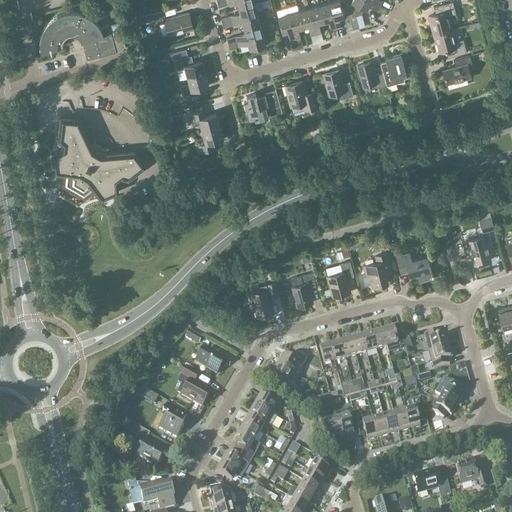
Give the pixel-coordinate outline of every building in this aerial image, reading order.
[(350,17),(347,5),(342,6),(340,0),(335,0),(329,2),(336,28),(341,26),(338,17),(344,15),(345,18),(350,17)] [(351,0),(350,2),(353,3),(356,15),(360,14),(363,8),(365,9),(368,4),(376,9),(379,4),(371,0),(351,0)] [(433,34),(452,29),(449,16),(456,13),(453,1),(433,6),(435,14),(428,16),(433,34)] [(222,21),(257,12),(254,2),(238,7),(240,11),(221,17),(222,21)] [(331,29),(336,28),(329,2),(319,5),(323,21),(328,19),(331,29)] [(350,17),(356,15),(353,3),(347,5),(350,17)] [(318,22),(323,21),(319,5),(308,7),(315,33),(321,32),(318,22)] [(310,35),(315,33),(308,7),(298,10),(303,26),(308,25),(310,35)] [(152,19),(165,16),(163,8),(150,12),(152,19)] [(297,28),(303,26),(298,10),(288,13),(298,48),(303,47),(297,28)] [(118,21),(108,24),(100,28),(99,25),(96,22),(94,20),(91,17),(88,15),(85,14),(81,12),(78,11),(74,11),(70,11),(67,11),(63,12),(60,13),(57,15),(53,17),(50,19),(48,21),(46,24),(44,27),(42,31),(41,34),(40,38),(39,41),(39,45),(40,48),(41,52),(40,52),(62,46),(62,42),(64,38),(67,35),(70,34),(70,37),(75,38),(77,35),(79,37),(82,41),(87,59),(116,51),(111,34),(121,32),(118,21)] [(169,35),(193,28),(188,11),(164,18),(169,35)] [(244,27),(260,23),(257,12),(222,21),(224,27),(243,22),(244,27)] [(292,50),(298,48),(288,13),(278,16),(282,32),(287,30),(292,50)] [(228,43),(263,33),(260,23),(244,27),(245,32),(226,37),(228,43)] [(452,29),(433,34),(435,42),(439,41),(441,50),(445,49),(447,58),(467,52),(463,39),(456,41),(452,29)] [(228,43),(229,48),(248,42),(249,48),(265,44),(263,33),(228,43)] [(403,77),(407,76),(401,53),(389,56),(390,59),(380,62),(383,71),(386,85),(396,82),(397,86),(405,84),(403,77)] [(443,70),(446,83),(471,77),(467,64),(472,62),(470,55),(453,60),(455,66),(443,70)] [(187,77),(205,72),(202,59),(190,63),(188,56),(174,60),(177,68),(184,66),(187,77)] [(386,85),(383,71),(374,73),(371,61),(357,65),(359,71),(356,72),(358,80),(361,79),(363,86),(371,84),(377,87),(386,85)] [(340,98),(353,95),(349,81),(342,83),(339,70),(323,74),(328,93),(338,91),(340,98)] [(205,72),(187,77),(189,83),(181,85),(184,97),(198,93),(196,88),(209,84),(205,72)] [(304,109),(317,105),(313,91),(306,93),(302,79),(285,84),(290,105),(302,102),(304,109)] [(268,108),(280,104),(276,89),(256,94),(256,92),(247,94),(249,102),(245,103),(248,117),(254,116),(255,118),(265,116),(262,105),(267,104),(268,108)] [(202,129),(219,124),(216,112),(204,115),(202,109),(190,113),(193,125),(200,123),(202,129)] [(377,114),(365,117),(367,126),(380,122),(377,114)] [(77,120),(73,120),(62,118),(60,138),(64,142),(63,149),(54,154),(56,170),(67,172),(66,184),(84,195),(94,187),(101,196),(116,190),(116,179),(121,175),(127,176),(143,165),(133,152),(102,155),(107,153),(106,148),(103,149),(95,144),(95,141),(91,143),(89,144),(77,120)] [(219,124),(202,129),(204,136),(196,138),(200,151),(213,148),(211,141),(223,137),(219,124)] [(489,217),(488,213),(482,215),(483,218),(479,220),(482,232),(495,229),(491,216),(489,217)] [(488,252),(491,252),(488,243),(486,243),(484,235),(466,240),(469,248),(470,248),(474,264),(491,260),(488,252)] [(423,281),(433,278),(427,256),(412,261),(409,252),(396,256),(400,271),(407,269),(409,276),(421,273),(423,281)] [(385,273),(392,271),(387,253),(375,256),(377,262),(363,265),(366,275),(369,274),(372,286),(387,282),(385,273)] [(346,278),(354,275),(350,260),(340,263),(342,272),(327,276),(333,296),(350,292),(346,278)] [(308,288),(316,286),(312,272),(300,275),(302,283),(292,286),(297,306),(312,302),(308,288)] [(270,297),(279,295),(276,281),(259,286),(260,289),(250,292),(256,317),(274,312),(270,297)] [(503,328),(511,325),(511,319),(508,306),(497,309),(503,328)] [(392,325),(382,328),(387,347),(397,344),(399,350),(405,349),(402,338),(400,330),(394,331),(392,325)] [(376,350),(387,347),(382,328),(371,331),(376,350)] [(189,330),(185,337),(191,341),(192,339),(198,342),(201,337),(189,330)] [(432,350),(449,345),(447,334),(442,336),(440,330),(424,334),(427,344),(430,344),(432,350)] [(366,353),(376,350),(371,331),(361,334),(366,353)] [(355,356),(366,353),(361,334),(350,337),(355,356)] [(345,358),(355,356),(350,337),(340,340),(345,358)] [(335,361),(345,358),(340,340),(330,343),(335,361)] [(324,364),(335,361),(330,343),(319,346),(324,364)] [(449,345),(432,350),(434,356),(430,357),(433,368),(449,363),(448,358),(453,356),(449,345)] [(216,374),(225,359),(203,347),(195,362),(216,374)] [(277,364),(293,373),(299,364),(282,354),(277,364)] [(288,383),(293,373),(277,364),(271,374),(286,382),(283,387),(294,393),(297,388),(288,383)] [(198,375),(184,367),(180,374),(190,380),(181,395),(202,407),(210,391),(194,382),(198,375)] [(396,380),(395,376),(393,370),(390,371),(387,375),(389,382),(396,380)] [(441,396),(456,405),(462,395),(458,392),(461,387),(447,379),(441,388),(444,390),(441,396)] [(354,392),(360,390),(364,389),(363,383),(359,384),(359,386),(353,388),(354,392)] [(254,404),(270,413),(276,404),(259,394),(254,404)] [(451,415),(456,405),(441,396),(437,402),(434,400),(429,409),(444,417),(447,412),(451,415)] [(415,408),(404,411),(409,429),(420,426),(418,420),(424,419),(418,399),(413,400),(415,408)] [(181,426),(187,416),(167,404),(163,411),(167,414),(159,428),(177,438),(183,427),(181,426)] [(254,404),(248,413),(265,423),(271,426),(277,417),(271,413),(270,413),(254,404)] [(399,432),(409,429),(404,411),(394,413),(399,432)] [(260,432),(265,423),(248,413),(243,423),(260,432)] [(388,435),(399,432),(394,413),(383,416),(388,435)] [(338,418),(343,437),(353,434),(348,415),(338,418)] [(378,438),(388,435),(383,416),(373,419),(378,438)] [(332,440),(343,437),(338,418),(327,421),(332,440)] [(367,441),(378,438),(373,419),(362,422),(367,441)] [(296,431),(296,429),(294,422),(290,423),(291,429),(289,432),(290,432),(288,436),(291,438),(296,431)] [(254,442),(260,432),(243,423),(238,432),(254,442)] [(151,445),(152,444),(146,441),(150,434),(136,426),(132,433),(138,437),(133,446),(139,449),(136,454),(156,466),(164,452),(151,445)] [(260,445),(254,442),(238,432),(232,442),(237,445),(234,450),(251,460),(260,445)] [(290,442),(286,440),(282,437),(279,443),(282,445),(286,447),(290,442)] [(243,474),(251,460),(234,450),(231,455),(226,452),(221,462),(237,471),(238,471),(243,474)] [(480,488),(487,486),(483,471),(476,473),(472,459),(455,464),(461,484),(478,480),(480,488)] [(309,471),(325,480),(331,471),(314,461),(309,471)] [(232,481),(237,471),(221,462),(215,471),(232,481)] [(440,498),(451,495),(446,478),(439,480),(436,470),(413,476),(418,493),(437,488),(440,498)] [(320,490),(325,480),(309,471),(303,480),(320,490)] [(315,499),(320,490),(303,480),(298,490),(315,499)] [(160,510),(175,506),(173,497),(170,486),(160,488),(159,484),(128,483),(130,490),(129,490),(129,492),(130,492),(133,505),(143,503),(144,505),(158,501),(160,510)] [(214,510),(232,505),(228,490),(210,488),(213,499),(211,499),(214,510)] [(272,495),(265,491),(264,490),(262,494),(267,497),(270,499),(272,495)] [(309,509),(315,499),(298,490),(293,499),(309,509)] [(396,511),(395,511),(392,511),(389,497),(374,501),(376,511),(396,511)] [(293,511),(307,511),(309,509),(293,499),(287,508),(293,511)]
